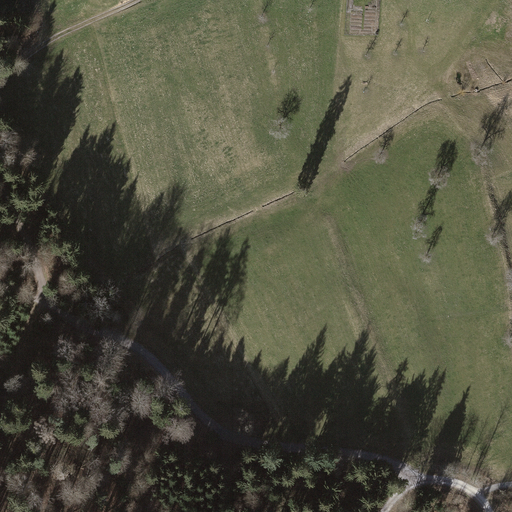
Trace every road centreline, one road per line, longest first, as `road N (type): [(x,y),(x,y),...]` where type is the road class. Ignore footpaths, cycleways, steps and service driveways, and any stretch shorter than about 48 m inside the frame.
road 1 (track): [(48,300),(169,371),(222,434),(373,455),(414,482)]
road 2 (track): [(135,0),(70,30),(0,85)]
road 3 (track): [(0,180),(48,300)]
